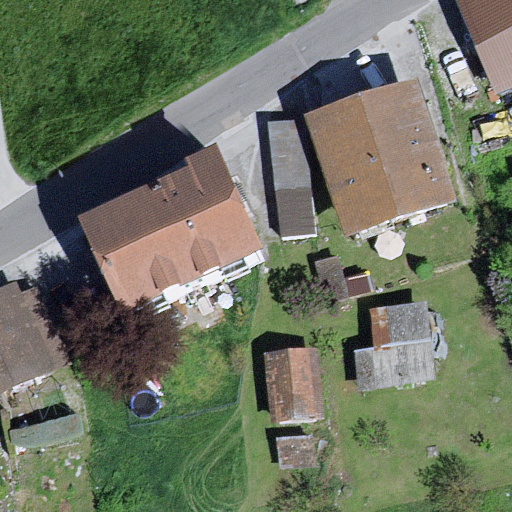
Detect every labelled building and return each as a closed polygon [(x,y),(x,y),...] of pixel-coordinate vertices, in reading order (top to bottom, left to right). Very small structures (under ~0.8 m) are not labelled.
[(511,0),(459,0),(501,96),(511,91),(511,0)] [(407,100),(294,130),(338,248),(449,214),(407,100)] [(208,166),(63,232),(103,329),(262,268),(208,166)] [(21,294),(0,302),(0,398),(58,374),(21,294)] [(365,301),(367,379),(438,377),(435,299),(365,301)] [(310,341),(266,352),(283,420),(327,410),(310,341)]
